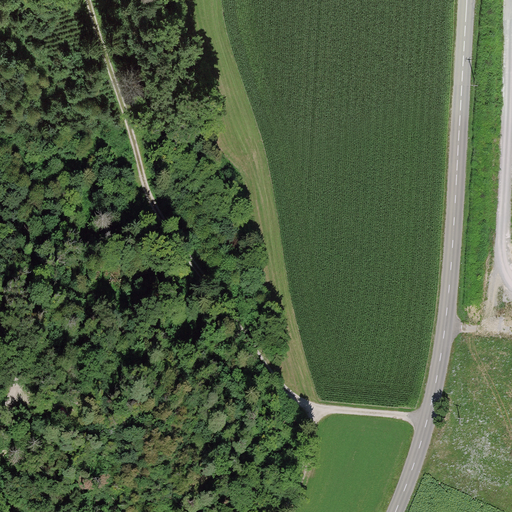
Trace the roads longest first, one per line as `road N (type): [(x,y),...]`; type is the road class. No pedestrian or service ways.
road 1 (track): [(88,0),(127,106),(152,208),(260,363),(314,411),(424,421)]
road 2 (tertiary): [(468,0),(437,367),(393,511)]
road 3 (track): [(12,387),(68,414),(0,456)]
